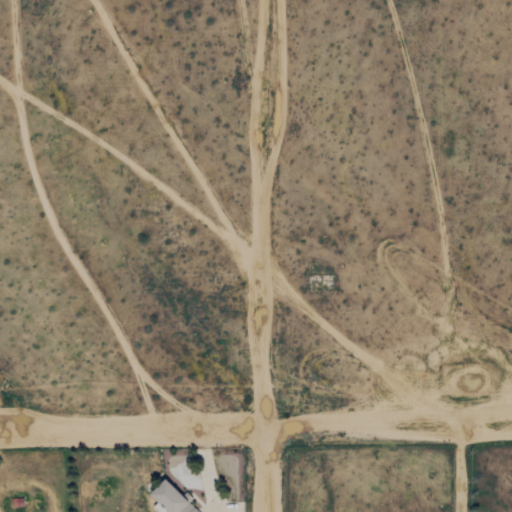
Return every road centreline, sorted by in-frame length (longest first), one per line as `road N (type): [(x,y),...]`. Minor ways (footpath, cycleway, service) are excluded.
road 1 (track): [(0,430),(511,423)]
road 2 (track): [(264,511),(270,0)]
